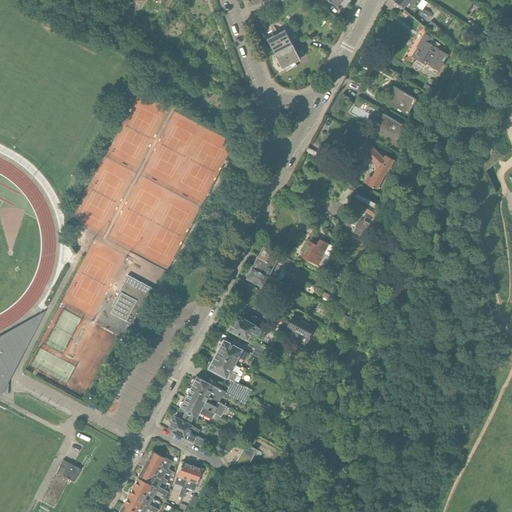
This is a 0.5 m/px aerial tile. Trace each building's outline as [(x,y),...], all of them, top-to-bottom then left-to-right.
[(393,0),(389,0),(385,5),(399,15),(404,8),(393,0)] [(393,0),(404,8),(414,17),(419,8),(410,1),(410,0),(393,0)] [(276,54),(293,45),(286,31),(269,40),(276,54)] [(412,56),(427,65),(428,64),(440,71),(448,56),(437,49),(438,48),(431,44),(434,39),(425,33),(416,47),(417,48),(412,56)] [(293,45),(276,54),(283,68),(300,60),(293,45)] [(357,66),(351,78),(360,83),(366,71),(357,66)] [(423,89),(430,93),(432,89),(425,84),(423,89)] [(389,103),(408,114),(417,99),(394,86),(394,87),(395,96),(389,103)] [(342,94),(336,106),(346,111),(352,98),(342,94)] [(378,131),(397,142),(406,127),(383,113),(383,114),(383,123),(378,131)] [(364,182),(369,185),(368,186),(379,190),(386,176),(390,168),(391,169),(395,160),(385,155),(384,158),(371,144),(363,151),(378,167),(373,178),(368,175),(364,182)] [(317,161),(320,154),(308,148),(305,154),(317,161)] [(395,168),(401,171),(404,164),(399,161),(395,168)] [(350,208),(363,215),(360,219),(356,216),(352,224),(356,226),(355,227),(356,227),(354,231),(364,236),(371,224),(365,221),(367,217),(374,221),(381,206),(358,193),(350,208)] [(299,202),(296,208),(307,213),(310,207),(299,202)] [(302,257),(319,266),(319,265),(326,268),(332,257),(330,256),(335,247),(320,239),(319,242),(312,239),(302,257)] [(291,268),(294,262),(265,247),(259,257),(283,269),(283,270),(286,265),(291,268)] [(253,267),(277,280),(283,269),(259,257),(253,267)] [(247,278),(260,285),(258,290),(267,294),(268,292),(268,293),(273,284),(276,286),(289,293),(292,288),(277,280),(253,267),(247,278)] [(156,290),(141,283),(127,275),(111,306),(113,307),(110,313),(136,327),(156,290)] [(332,302),(334,298),(325,292),(322,297),(332,302)] [(247,340),(251,342),(251,341),(255,334),(262,338),(265,331),(261,329),(254,326),(235,316),(228,330),(247,340)] [(306,346),(310,338),(315,328),(316,328),(317,326),(311,323),(313,321),(307,318),(301,316),(300,319),(293,316),(287,327),(295,330),(290,338),(293,340),(293,339),(305,345),(305,346),(306,346)] [(6,372),(9,373),(36,321),(0,341),(0,391),(8,395),(8,378),(4,376),(6,372)] [(215,354),(234,364),(238,358),(244,361),(248,353),(242,350),(241,350),(222,340),(215,354)] [(259,345),(256,350),(265,354),(267,355),(270,350),(259,345)] [(256,350),(254,348),(251,354),(262,360),(265,354),(256,350)] [(226,378),(233,382),(234,381),(237,375),(230,372),(234,364),(215,354),(208,368),(227,378),(226,378)] [(224,396),(225,395),(226,392),(224,391),(196,376),(191,387),(212,398),(219,401),(221,397),(222,395),(224,396)] [(185,397),(213,412),(222,417),(228,406),(219,401),(216,406),(210,403),(212,398),(191,387),(185,397)] [(239,393),(248,398),(252,391),(243,387),(239,393)] [(248,398),(239,393),(236,400),(245,405),(248,398)] [(211,416),(213,412),(185,397),(179,409),(201,420),(203,414),(210,418),(211,416)] [(168,430),(200,447),(204,440),(196,436),(199,431),(191,427),(191,426),(174,417),(168,430)] [(245,443),(234,464),(249,460),(255,449),(245,443)] [(170,475),(171,473),(172,471),(168,469),(171,462),(152,451),(147,460),(167,471),(166,473),(170,475)] [(42,500),(53,507),(68,479),(74,482),(80,469),(63,460),(42,500)] [(163,478),(166,473),(167,471),(147,460),(142,469),(162,480),(161,482),(165,484),(166,482),(167,480),(163,478)] [(174,484),(182,486),(184,487),(192,466),(182,463),(174,484)] [(186,488),(194,491),(202,470),(192,466),(184,487),(182,486),(180,491),(184,493),(186,488)] [(158,487),(161,482),(162,480),(142,469),(137,478),(157,489),(156,491),(161,493),(163,489),(158,487)] [(153,498),(156,491),(157,489),(137,478),(133,487),(153,498)] [(147,509),(152,511),(154,507),(149,504),(153,498),(133,487),(128,496),(148,506),(147,509)] [(136,511),(145,511),(147,509),(148,506),(128,496),(123,505),(136,511)]
